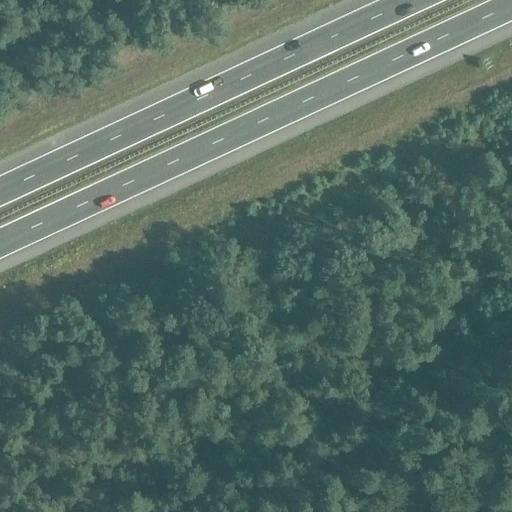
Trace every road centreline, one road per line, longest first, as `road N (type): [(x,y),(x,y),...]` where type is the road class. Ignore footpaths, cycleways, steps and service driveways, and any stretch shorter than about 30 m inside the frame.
road 1 (motorway): [(0,242),(511,5)]
road 2 (motorway): [(405,0),(0,189)]
